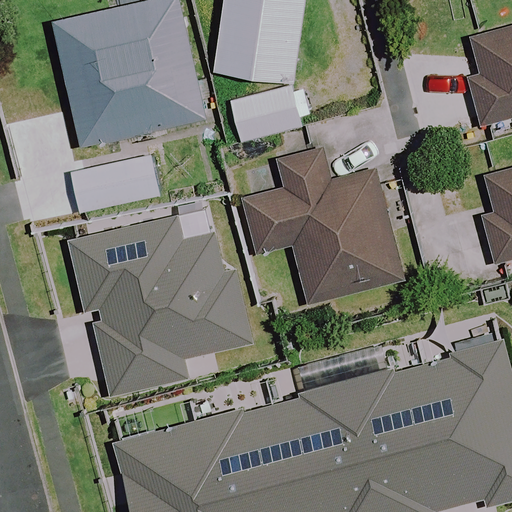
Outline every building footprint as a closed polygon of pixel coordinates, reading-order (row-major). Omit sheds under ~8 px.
[(185,0),(176,0),(57,28),(85,150),(213,120),(185,0)] [(309,0),(229,0),(220,70),(298,81),(309,0)] [(485,74),(472,78),(484,129),(511,121),(511,28),(476,38),(485,74)] [(294,87),(233,100),(242,140),(302,127),(294,87)] [(289,183),(248,194),(262,250),(298,241),(314,301),(411,276),(382,163),(338,174),(330,142),(282,154),(289,183)] [(151,153),(74,174),(85,215),(161,195),(151,153)] [(496,214),(487,216),(501,271),(511,267),(511,172),(487,179),(496,214)] [(189,215),(139,222),(145,272),(195,265),(189,215)] [(387,502),(374,442),(345,449),(358,509),(387,502)]
